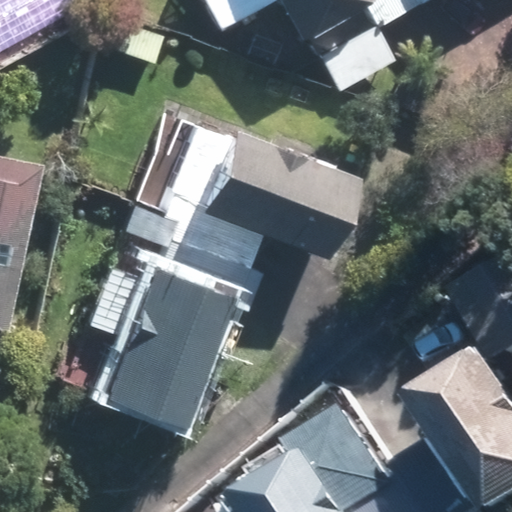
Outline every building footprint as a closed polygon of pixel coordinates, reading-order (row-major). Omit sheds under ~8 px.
[(194,0),(212,31),(266,1),(289,42),(307,32),(336,84),(384,58),(366,25),(411,1),(410,0),(194,0)] [(162,33),(100,7),(87,39),(148,65),(162,33)] [(343,177),(161,108),(119,217),(243,265),(254,232),(314,254),(343,177)] [(0,297),(25,171),(0,166),(0,297)] [(243,265),(119,217),(57,376),(170,419),(216,300),(228,304),(243,265)] [(511,511),(511,391),(495,366),(434,407),(505,511),(511,511)] [(351,511),(320,466),(257,509),(259,511),(351,511)]
